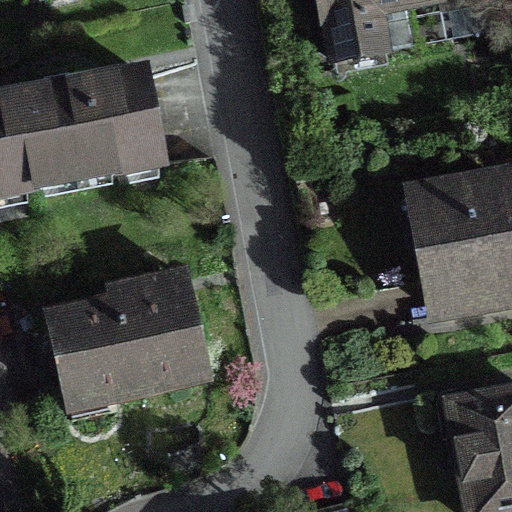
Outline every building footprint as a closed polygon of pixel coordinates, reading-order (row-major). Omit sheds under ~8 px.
[(318,0),(331,65),(382,55),(375,15),(434,3),(433,0),(318,0)] [(0,199),(162,169),(145,80),(70,94),(69,90),(55,92),(42,95),(43,99),(0,107),(0,199)] [(511,304),(511,231),(510,232),(501,184),(415,200),(422,236),(411,238),(418,279),(429,277),(437,319),(511,304)] [(66,412),(204,381),(185,296),(160,302),(158,294),(156,286),(108,297),(111,313),(47,327),(66,412)] [(511,511),(511,396),(447,409),(466,511),(511,511)]
